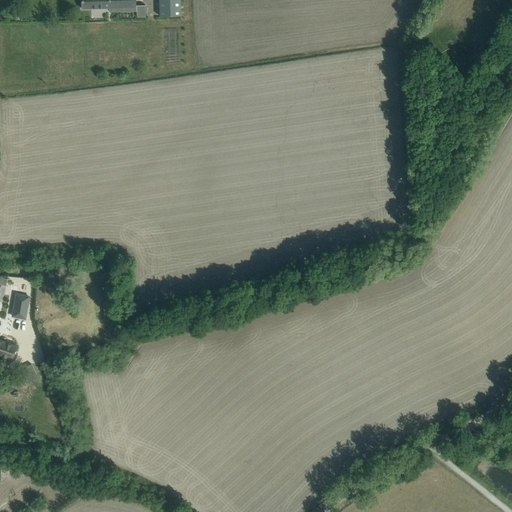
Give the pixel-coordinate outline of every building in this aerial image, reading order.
[(136,0),(81,0),(82,8),(110,7),(110,11),(137,10),(137,16),(146,16),(146,4),(136,5),(136,0)] [(159,0),(160,16),(181,15),(180,0),(159,0)] [(29,297),(17,294),(13,315),(25,318),(29,297)] [(109,294),(101,295),(105,316),(112,315),(109,294)] [(0,355),(12,360),(17,346),(0,339),(0,355)] [(38,375),(32,363),(21,367),(27,379),(38,375)] [(2,461),(1,468),(17,469),(17,462),(2,461)]
